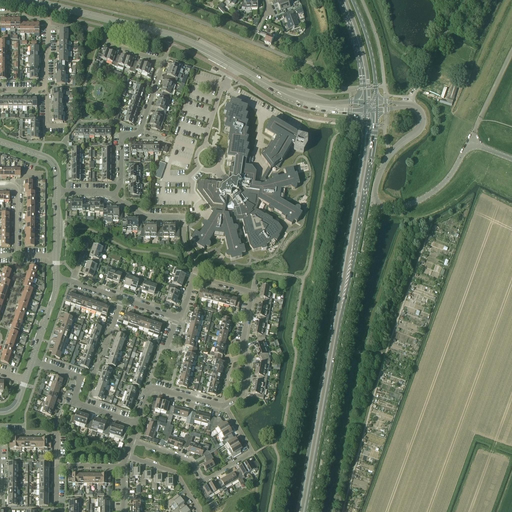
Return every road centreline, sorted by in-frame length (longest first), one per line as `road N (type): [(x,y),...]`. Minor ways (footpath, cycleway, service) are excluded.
road 1 (secondary): [(366,152),(301,511)]
road 2 (unclassified): [(313,511),(372,203)]
road 3 (tertiary): [(236,66),(173,35),(27,0)]
road 4 (residential): [(131,439),(191,460),(206,479),(251,453),(223,405)]
road 5 (unclassified): [(372,203),(421,199),(471,144),(511,158)]
road 6 (residential): [(136,424),(74,402),(77,376),(31,360)]
road 7 (residential): [(192,278),(182,216),(148,216),(112,196)]
road 8 (residential): [(140,131),(163,62),(107,43)]
road 9 (residential): [(223,405),(242,394),(251,293)]
road 10 (residential): [(56,255),(17,255),(17,189),(0,185)]
road 11 (unclassified): [(372,203),(386,158),(421,124),(410,106)]
